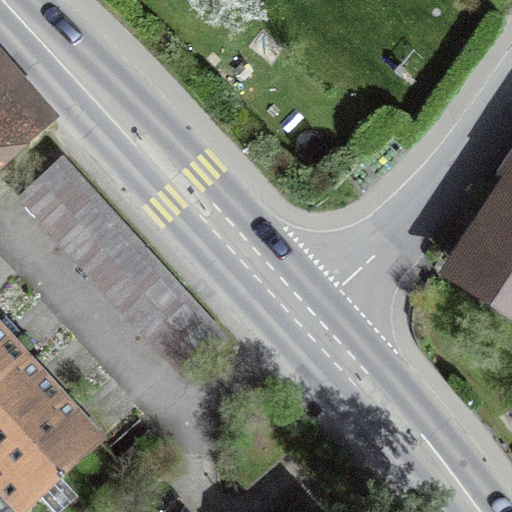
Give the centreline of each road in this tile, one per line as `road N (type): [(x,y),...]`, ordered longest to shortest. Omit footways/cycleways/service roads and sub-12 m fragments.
road 1 (secondary): [(308,319),(2,0)]
road 2 (residential): [(511,84),(425,201),(308,319)]
road 3 (secondary): [(474,511),(308,319)]
